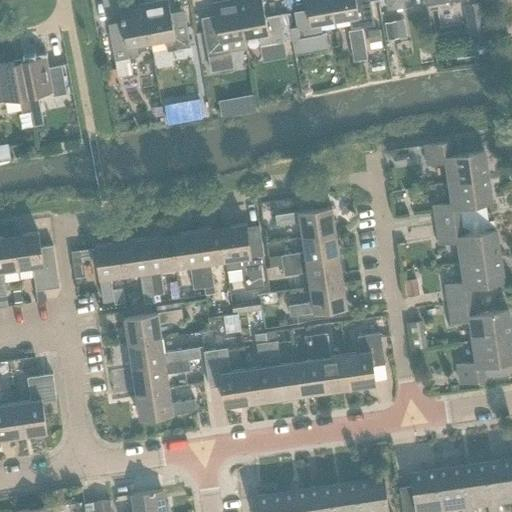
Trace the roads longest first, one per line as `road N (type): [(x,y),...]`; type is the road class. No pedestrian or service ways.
road 1 (residential): [(413,420),(378,178),(57,223),(73,335)]
road 2 (unclassified): [(202,451),(413,420)]
road 3 (residential): [(86,465),(73,335)]
